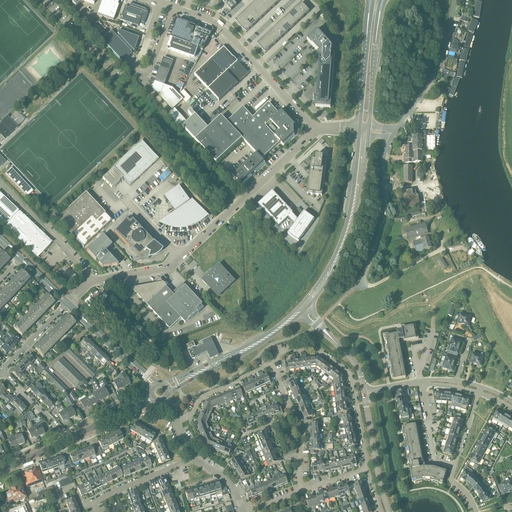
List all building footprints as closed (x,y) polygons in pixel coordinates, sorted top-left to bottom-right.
[(117,5),(119,0),(102,0),(97,15),(113,20),(119,5),(117,5)] [(224,0),(223,2),(231,11),(237,6),(237,5),(232,0),(224,0)] [(260,10),(265,6),(264,5),(258,0),(254,4),(259,10),(260,10)] [(482,1),(475,0),(474,0),(473,15),(479,16),(482,1)] [(274,7),(269,2),(265,6),(269,11),(274,7)] [(147,14),(148,13),(148,12),(147,11),(147,10),(146,9),(145,8),(130,3),(129,8),(125,6),(120,20),(131,24),(136,26),(138,27),(140,22),(144,24),(147,14)] [(293,11),(298,15),(306,7),(301,3),(293,11)] [(255,14),(259,10),(254,4),(250,8),(255,14)] [(265,15),(269,11),(265,6),(260,10),(265,15)] [(298,15),(302,19),(310,12),(306,7),(298,15)] [(256,24),(261,20),(255,14),(250,8),(245,12),(251,18),(256,24)] [(261,20),(265,15),(260,10),(259,10),(255,14),(261,20)] [(293,19),(298,15),(293,11),(289,15),(293,19)] [(241,16),(246,22),(251,18),(245,12),(241,16)] [(292,28),(297,24),(293,19),(289,15),(284,20),(288,24),(292,28)] [(293,19),(297,24),(302,19),(298,15),(293,19)] [(235,21),(241,27),(246,22),(241,16),(235,21)] [(252,28),(256,24),(251,18),(246,22),(252,28)] [(472,18),(467,29),(473,32),(478,20),(472,18)] [(170,38),(198,48),(200,49),(203,50),(212,33),(195,27),(196,26),(180,20),(178,20),(177,21),(176,22),(176,23),(176,24),(170,38)] [(278,25),(282,30),(288,24),(284,20),(278,25)] [(246,33),(252,28),(246,22),(241,27),(246,33)] [(282,30),(286,34),(292,28),(288,24),(282,30)] [(271,31),(275,36),(282,30),(278,25),(271,31)] [(275,36),(280,40),(286,34),(282,30),(275,36)] [(316,97),(315,97),(314,97),(313,98),(313,99),(313,100),(314,100),(316,100),(315,107),(330,109),(335,54),(333,54),(333,48),(329,45),(331,43),(318,30),(307,40),(319,53),(318,55),(321,59),(319,61),(316,97)] [(135,48),(138,38),(118,31),(117,34),(118,36),(117,37),(111,32),(102,40),(122,62),(132,53),(131,52),(133,50),(134,49),(134,47),(135,48)] [(267,36),(271,40),(275,36),(271,31),(267,36)] [(464,46),(469,47),(472,34),(468,32),(464,46)] [(257,45),(261,49),(271,40),(267,36),(257,45)] [(275,44),(280,40),(275,36),(271,40),(275,44)] [(195,57),(198,48),(170,38),(167,46),(170,47),(169,49),(190,57),(190,56),(195,57)] [(271,40),(261,49),(265,53),(275,44),(271,40)] [(208,89),(237,62),(223,47),(220,49),(221,50),(194,75),(208,89)] [(462,47),(460,59),(466,60),(468,48),(462,47)] [(160,67),(170,71),(173,61),(163,58),(160,67)] [(456,77),(462,78),(465,62),(460,61),(456,77)] [(237,62),(208,89),(209,91),(206,93),(210,97),(212,94),(219,101),(234,87),(238,83),(239,83),(240,82),(240,81),(248,74),(237,62)] [(155,82),(164,86),(170,71),(160,67),(155,82)] [(448,94),(453,96),(460,79),(455,77),(448,94)] [(164,86),(155,82),(151,80),(148,83),(152,86),(151,87),(172,110),(183,100),(173,89),(164,86)] [(243,107),(227,122),(242,139),(256,153),(262,160),(280,142),(284,146),(295,136),(294,135),(295,134),(294,133),(294,127),(295,126),(294,125),(295,124),(282,110),(278,114),(269,103),(253,118),(243,107)] [(183,127),(195,141),(208,129),(195,115),(191,110),(188,113),(193,118),(187,123),(183,127)] [(5,140),(18,128),(7,116),(0,122),(0,135),(5,140)] [(216,163),(242,139),(227,122),(221,116),(208,129),(195,141),(216,163)] [(182,128),(183,127),(187,123),(183,118),(177,124),(182,128)] [(412,142),(412,147),(412,153),(421,153),(422,153),(423,153),(423,152),(426,152),(426,132),(416,133),(416,137),(412,137),(412,138),(409,138),(409,142),(412,142)] [(141,141),(133,148),(113,167),(113,168),(102,178),(112,188),(123,178),(130,186),(159,159),(141,141)] [(265,164),(262,160),(256,153),(233,176),(242,185),(265,164)] [(421,153),(412,153),(412,160),(412,163),(423,163),(423,153),(422,153),(421,153)] [(322,196),(327,160),(323,159),(323,157),(315,156),(315,158),(312,158),(307,194),(322,196)] [(404,183),(412,183),(412,167),(404,167),(404,183)] [(11,168),(5,173),(27,197),(33,191),(11,168)] [(206,216),(207,215),(208,216),(209,215),(192,198),(191,199),(192,199),(190,201),(179,186),(164,196),(175,211),(176,211),(177,213),(164,225),(166,224),(167,224),(168,225),(170,225),(171,225),(173,226),(174,226),(175,226),(177,226),(179,226),(182,226),(184,226),(186,225),(188,225),(189,225),(191,224),(192,224),(194,223),(196,223),(197,222),(198,221),(199,221),(201,220),(202,219),(203,218),(204,217),(205,217),(206,216)] [(298,242),(314,219),(304,212),(298,220),(292,214),(293,213),(272,191),(258,205),(278,227),(288,218),(294,225),(288,234),(298,242)] [(407,209),(419,206),(417,195),(416,195),(415,191),(404,193),(405,197),(406,199),(407,209)] [(85,193),(57,219),(83,247),(111,221),(85,193)] [(52,242),(2,195),(0,197),(0,223),(37,258),(42,253),(44,253),(44,250),(48,246),(49,246),(50,246),(51,245),(51,244),(52,243),(52,242)] [(418,209),(419,215),(425,214),(425,213),(428,212),(427,207),(424,207),(418,209)] [(406,218),(419,215),(418,209),(405,212),(406,218)] [(161,251),(161,250),(153,243),(131,220),(128,223),(125,220),(114,233),(129,249),(130,248),(138,257),(133,262),(148,259),(148,258),(150,254),(151,254),(152,254),(153,254),(154,254),(155,254),(156,254),(157,253),(158,253),(159,252),(160,252),(160,251),(161,251)] [(416,253),(432,248),(429,238),(435,236),(433,232),(430,233),(428,234),(425,223),(405,229),(408,240),(421,236),(422,240),(413,243),(416,253)] [(105,252),(112,245),(103,236),(86,251),(95,260),(96,260),(102,267),(108,266),(108,265),(109,264),(110,265),(116,264),(105,252)] [(401,252),(408,250),(406,243),(399,245),(401,252)] [(2,253),(0,254),(0,270),(10,260),(2,253)] [(402,266),(407,264),(406,261),(412,259),(410,253),(399,257),(402,266)] [(447,267),(442,258),(438,261),(443,270),(447,267)] [(219,265),(214,269),(205,277),(202,280),(206,285),(207,285),(218,296),(234,281),(219,265)] [(68,285),(75,278),(73,276),(74,274),(68,269),(60,278),(68,285)] [(22,271),(11,283),(20,290),(30,279),(22,271)] [(147,305),(166,287),(167,286),(160,278),(153,284),(132,289),(147,305)] [(11,283),(1,294),(9,302),(20,290),(11,283)] [(175,296),(166,287),(147,305),(169,329),(181,318),(186,323),(198,312),(199,313),(204,308),(201,305),(203,304),(186,286),(175,296)] [(0,311),(9,302),(1,294),(0,294),(0,311)] [(36,306),(44,314),(55,303),(47,295),(36,306)] [(33,325),(44,314),(36,306),(25,318),(33,325)] [(472,318),(460,315),(457,323),(468,327),(469,322),(470,322),(471,322),(472,319),(472,318)] [(67,316),(57,327),(65,335),(75,324),(67,316)] [(22,336),(33,325),(25,318),(14,329),(22,336)] [(406,378),(399,342),(418,339),(417,336),(416,336),(415,329),(416,329),(415,323),(401,326),(402,330),(383,334),(384,339),(385,339),(386,347),(385,347),(386,352),(387,352),(389,359),(388,359),(389,364),(390,364),(391,372),(390,372),(391,377),(392,377),(393,380),(406,378)] [(57,327),(46,338),(54,346),(65,335),(57,327)] [(6,334),(5,336),(8,339),(14,345),(19,341),(13,336),(11,338),(7,334),(6,334)] [(2,339),(6,343),(5,345),(8,348),(10,350),(10,349),(11,350),(13,348),(12,347),(14,345),(8,339),(5,336),(2,339)] [(452,340),(450,346),(459,348),(461,343),(458,342),(459,339),(452,337),(451,340),(452,340)] [(54,346),(46,338),(35,349),(43,357),(54,346)] [(76,353),(78,355),(90,342),(85,338),(80,343),(83,346),(76,353)] [(194,350),(197,357),(207,352),(210,359),(219,355),(211,338),(202,342),(204,345),(194,350)] [(0,340),(0,348),(6,354),(10,350),(8,348),(5,345),(2,343),(0,340)] [(87,350),(89,352),(95,347),(90,342),(78,355),(81,352),(83,354),(87,350)] [(195,346),(194,342),(193,342),(185,346),(187,350),(188,350),(192,359),(197,357),(194,350),(193,347),(195,346)] [(447,354),(454,356),(454,353),(457,354),(459,348),(450,346),(448,351),(447,354)] [(91,357),(92,359),(99,351),(95,347),(89,352),(93,355),(91,357)] [(99,351),(92,359),(94,357),(97,360),(94,364),(95,365),(104,356),(99,351)] [(446,357),(445,363),(453,366),(455,360),(453,359),(454,356),(447,354),(446,357)] [(480,366),(483,358),(472,354),(470,363),(480,366)] [(29,355),(25,359),(34,368),(36,367),(32,363),(35,360),(29,355)] [(104,356),(95,365),(97,367),(101,363),(104,366),(109,360),(104,356)] [(316,358),(309,359),(311,367),(311,369),(311,370),(316,369),(319,356),(316,356),(316,358)] [(321,370),(326,363),(321,359),(322,358),(319,356),(316,369),(320,372),(321,370)] [(295,369),(293,357),(291,357),(291,361),(288,361),(288,365),(285,366),(286,372),(289,372),(289,370),(295,369)] [(26,369),(28,371),(31,368),(32,370),(34,368),(25,359),(21,363),(26,369)] [(17,368),(25,377),(27,375),(23,372),(26,369),(21,363),(17,368)] [(321,370),(325,373),(331,365),(330,364),(329,365),(326,363),(321,370)] [(453,367),(453,366),(445,363),(443,368),(449,370),(449,371),(452,372),(454,368),(453,367)] [(324,376),(328,379),(335,370),(332,368),(333,366),(331,365),(325,373),(324,376)] [(24,378),(25,377),(17,368),(12,372),(19,379),(22,376),(24,378)] [(328,379),(332,382),(344,375),(341,373),(340,374),(335,370),(328,379)] [(124,373),(118,377),(124,387),(130,384),(124,373)] [(266,385),(261,373),(259,374),(260,377),(257,379),(261,387),(266,385)] [(261,373),(266,385),(271,383),(267,374),(264,376),(262,373),(261,373)] [(333,387),(335,386),(344,385),(343,378),(344,378),(344,375),(332,382),(333,387)] [(124,387),(118,377),(117,378),(118,379),(113,382),(117,390),(123,387),(124,387)] [(261,387),(257,379),(254,380),(253,377),(251,378),(256,390),(261,387)] [(256,390),(251,378),(249,379),(250,382),(247,383),(251,392),(256,390)] [(299,387),(301,386),(299,381),(293,383),(292,380),(286,383),(288,387),(289,387),(290,390),(299,387)] [(251,392),(247,383),(244,384),(243,381),(241,382),(246,394),(251,392)] [(30,390),(35,395),(40,389),(41,388),(40,387),(40,386),(37,383),(30,390)] [(98,391),(98,392),(102,399),(103,400),(109,397),(103,387),(98,390),(98,391)] [(290,394),(291,396),(301,392),(299,387),(290,390),(292,393),(290,394)] [(234,390),(239,402),(241,401),(240,398),(243,397),(240,388),(234,390)] [(39,399),(45,394),(40,389),(35,395),(39,399)] [(237,402),(239,402),(234,390),(229,392),(233,401),(236,399),(237,402)] [(396,399),(397,399),(397,398),(407,396),(405,390),(395,392),(396,399)] [(0,396),(7,403),(8,401),(6,399),(5,398),(0,392),(0,396)] [(74,402),(78,400),(73,392),(69,394),(74,402)] [(98,392),(92,395),(96,403),(102,399),(98,392)] [(230,402),(233,401),(229,392),(224,394),(229,406),(231,405),(230,402)] [(301,392),(291,396),(292,397),(293,397),(295,402),(297,401),(296,399),(304,396),(303,393),(302,394),(301,392)] [(48,397),(45,394),(39,399),(44,404),(53,395),(52,393),(48,397)] [(86,399),(90,406),(91,407),(97,403),(96,403),(92,395),(91,393),(87,394),(89,398),(87,399),(86,399)] [(74,405),(68,394),(64,397),(70,407),(74,405)] [(227,406),(229,406),(224,394),(219,396),(223,405),(226,403),(227,406)] [(53,395),(44,404),(49,409),(54,403),(55,402),(53,398),(55,397),(53,395)] [(219,396),(214,398),(218,407),(219,410),(221,409),(220,406),(223,405),(219,396)] [(298,404),(307,401),(305,396),(304,396),(296,399),(297,401),(298,404)] [(458,396),(456,407),(460,409),(461,408),(464,398),(458,396)] [(11,411),(13,413),(22,404),(17,399),(15,397),(8,405),(13,410),(11,411)] [(213,409),(218,407),(214,398),(206,401),(213,409)] [(467,399),(464,398),(461,408),(466,410),(467,407),(468,403),(469,403),(471,399),(467,398),(467,399)] [(84,410),(90,406),(86,399),(80,402),(82,406),(80,407),(82,410),(84,409),(84,410)] [(211,414),(213,409),(206,401),(202,410),(211,414)] [(309,406),(307,401),(298,404),(300,407),(298,408),(299,410),(309,406)] [(276,405),(271,407),(274,415),(278,414),(278,415),(283,413),(279,403),(276,405)] [(27,409),(22,404),(13,413),(15,415),(18,411),(21,414),(27,409)] [(311,411),(309,406),(299,410),(300,412),(301,411),(303,414),(311,411)] [(347,406),(336,408),(337,415),(341,415),(341,413),(351,411),(351,409),(347,409),(347,406)] [(260,409),(261,411),(264,419),(268,418),(268,419),(270,419),(266,409),(265,407),(260,409)] [(271,407),(266,409),(270,419),(272,418),(271,416),(274,415),(271,407)] [(71,408),(65,412),(68,419),(69,419),(75,416),(71,408)] [(214,415),(211,414),(202,410),(200,415),(209,419),(210,416),(213,417),(214,415)] [(498,423),(502,414),(500,413),(501,412),(497,410),(495,414),(492,420),(498,423)] [(68,419),(65,412),(64,411),(59,414),(63,422),(68,419)] [(261,411),(256,413),(260,423),(262,422),(261,420),(264,419),(261,411)] [(313,416),(311,411),(303,414),(304,417),(302,418),(304,423),(310,420),(309,418),(313,416)] [(19,421),(22,426),(25,425),(24,421),(24,420),(30,417),(27,413),(19,421)] [(256,413),(251,415),(254,423),(258,422),(258,423),(260,423),(256,413)] [(503,426),(508,417),(502,414),(498,423),(503,426)] [(196,423),(207,424),(209,419),(200,415),(196,423)] [(243,418),(247,428),(252,426),(251,424),(254,423),(251,415),(243,418)] [(509,427),(511,422),(511,420),(508,417),(503,426),(508,429),(509,427)] [(453,418),(451,424),(461,427),(461,425),(462,425),(464,421),(459,419),(459,420),(453,418)] [(339,425),(340,427),(353,424),(352,421),(353,421),(353,419),(343,421),(344,424),(339,425)] [(136,434),(141,426),(136,423),(133,427),(132,427),(130,430),(136,434)] [(209,429),(207,424),(196,423),(200,432),(209,429)] [(461,427),(451,424),(449,430),(459,433),(461,427)] [(422,463),(415,425),(402,427),(403,432),(404,431),(405,436),(404,436),(405,444),(407,444),(407,448),(406,448),(408,456),(409,456),(410,461),(409,461),(409,465),(412,465),(412,469),(410,470),(413,483),(417,482),(417,481),(421,480),(421,481),(426,480),(425,479),(430,480),(430,481),(434,482),(434,481),(438,482),(438,483),(442,485),(446,472),(434,468),(423,467),(419,468),(418,464),(422,463)] [(34,428),(38,437),(45,434),(41,426),(35,429),(34,428)] [(141,437),(146,429),(141,426),(136,434),(141,437)] [(486,432),(485,434),(493,439),(496,433),(491,430),(491,429),(487,427),(485,431),(486,432)] [(38,437),(34,428),(28,431),(32,439),(38,436),(38,437)] [(146,429),(141,437),(146,440),(150,431),(149,430),(149,429),(147,428),(146,428),(146,429)] [(258,432),(253,434),(254,437),(256,436),(258,441),(268,437),(267,434),(270,433),(268,428),(262,430),(263,433),(259,434),(258,432)] [(210,432),(209,429),(200,432),(202,437),(211,434),(214,432),(213,431),(210,432)] [(342,435),(342,438),(355,435),(354,432),(356,431),(355,429),(345,431),(346,435),(342,435)] [(459,433),(449,430),(448,436),(449,436),(457,438),(459,433)] [(119,431),(114,434),(118,442),(123,439),(120,432),(119,431)] [(156,434),(150,431),(146,440),(151,443),(156,434)] [(114,434),(108,436),(113,445),(118,442),(114,434)] [(205,446),(213,439),(211,434),(202,437),(205,446)] [(485,434),(482,439),(491,444),(493,439),(485,434)] [(15,437),(14,437),(18,445),(18,446),(25,443),(21,435),(15,437)] [(103,439),(108,447),(113,445),(108,436),(103,439)] [(449,436),(448,442),(455,444),(457,438),(449,436)] [(11,447),(18,445),(14,437),(8,439),(11,447)] [(268,437),(258,441),(260,446),(273,440),(272,438),(269,440),(268,437)] [(219,452),(223,443),(224,440),(221,439),(219,438),(218,441),(214,450),(219,452)] [(101,447),(102,448),(102,450),(103,452),(109,450),(108,447),(103,439),(98,442),(101,447)] [(155,448),(163,444),(161,439),(152,443),(155,448)] [(214,450),(218,441),(213,439),(205,446),(214,450)] [(229,442),(224,454),(229,456),(233,447),(229,446),(230,444),(231,444),(233,440),(231,439),(229,442)] [(482,439),(479,445),(488,449),(491,444),(482,439)] [(260,446),(262,451),(272,447),(271,444),(274,443),(273,440),(260,446)] [(358,442),(358,440),(348,442),(348,445),(345,446),(345,448),(357,446),(357,442),(358,442)] [(226,444),(223,443),(219,452),(224,454),(229,442),(227,441),(226,444)] [(448,442),(446,441),(444,447),(453,450),(455,444),(448,442)] [(157,454),(166,450),(163,444),(155,448),(157,454)] [(320,445),(311,446),(312,449),(310,449),(311,454),(317,454),(317,451),(321,451),(320,445)] [(479,445),(476,450),(485,454),(488,449),(479,445)] [(95,456),(93,452),(91,447),(86,449),(89,458),(90,461),(93,460),(92,457),(95,456)] [(262,451),(264,456),(277,451),(276,448),(273,450),(272,447),(262,451)] [(453,450),(444,447),(442,453),(451,456),(453,450)] [(86,449),(81,451),(84,460),(89,458),(86,449)] [(159,459),(168,455),(166,450),(157,454),(159,459)] [(476,450),(473,455),(482,460),(485,454),(476,450)] [(81,451),(75,453),(79,462),(84,460),(81,451)] [(264,456),(266,461),(276,457),(275,454),(278,453),(277,451),(264,456)] [(79,462),(75,453),(70,456),(72,461),(73,464),(79,462)] [(355,457),(349,458),(351,468),(354,467),(353,466),(357,465),(356,461),(359,461),(357,454),(354,455),(355,457)] [(168,455),(159,459),(161,464),(170,460),(168,455)] [(345,455),(343,455),(344,459),(346,468),(350,467),(350,468),(351,468),(349,458),(346,459),(345,455)] [(479,465),(482,460),(473,455),(470,461),(479,465)] [(61,457),(55,459),(58,468),(64,466),(63,464),(61,457)] [(142,460),(146,468),(151,466),(148,457),(142,460)] [(233,466),(244,460),(243,458),(240,460),(239,457),(230,462),(233,466)] [(276,457),(266,461),(268,466),(270,465),(281,461),(280,458),(277,460),(276,457)] [(341,470),(339,460),(336,461),(335,457),(333,458),(333,462),(335,470),(339,469),(339,471),(341,470)] [(55,459),(50,461),(53,469),(58,468),(55,459)] [(141,470),(146,468),(142,460),(137,462),(141,470)] [(244,460),(233,466),(236,471),(244,466),(243,463),(245,461),(244,460)] [(322,460),(317,461),(319,472),(323,471),(323,473),(325,473),(322,460)] [(322,460),(325,473),(328,472),(329,473),(330,473),(328,463),(325,463),(324,460),(322,460)] [(50,461),(45,462),(48,471),(53,469),(50,461)] [(316,473),(319,472),(317,461),(314,462),(315,464),(312,464),(313,468),(310,469),(311,475),(316,474),(316,473)] [(42,473),(48,471),(45,462),(39,464),(42,473)] [(135,473),(141,470),(137,462),(132,464),(135,473)] [(130,475),(135,473),(132,464),(126,466),(130,475)] [(130,475),(126,466),(121,468),(125,477),(130,475)] [(239,476),(250,469),(249,467),(246,469),(244,466),(236,471),(239,476)] [(118,468),(113,470),(117,479),(122,476),(118,468)] [(251,471),(250,469),(239,476),(242,480),(250,475),(248,472),(251,471)] [(31,472),(30,472),(34,482),(35,485),(43,483),(39,472),(36,473),(35,470),(33,471),(32,471),(32,470),(32,471),(31,472)] [(113,470),(108,473),(112,481),(117,479),(113,470)] [(461,478),(466,482),(470,475),(471,474),(466,470),(461,478)] [(26,477),(23,478),(27,488),(35,485),(34,482),(30,472),(25,474),(26,477)] [(108,473),(103,475),(107,484),(112,481),(108,473)] [(280,473),(278,474),(283,484),(283,485),(288,483),(284,474),(281,476),(280,473)] [(273,476),(274,479),(277,484),(278,487),(283,485),(283,484),(278,474),(273,476)] [(103,475),(98,478),(102,486),(107,484),(103,475)] [(469,484),(470,485),(471,484),(475,479),(470,475),(466,482),(469,484)] [(270,477),(268,478),(271,484),(273,489),(278,487),(277,484),(274,479),(271,480),(270,477)] [(471,484),(470,485),(474,489),(479,484),(481,482),(476,477),(475,479),(471,484)] [(98,478),(93,480),(97,489),(102,486),(98,478)] [(158,484),(159,487),(167,484),(168,484),(165,478),(157,482),(154,483),(155,485),(158,484)] [(267,482),(264,483),(265,484),(268,492),(273,489),(271,484),(268,478),(266,479),(267,482)] [(93,480),(87,483),(92,491),(97,489),(93,480)] [(260,481),(258,482),(259,484),(263,494),(268,492),(265,484),(264,483),(261,484),(260,481)] [(213,484),(215,493),(216,496),(222,494),(221,493),(221,490),(222,490),(221,486),(220,486),(219,483),(216,483),(216,482),(213,483),(213,484)] [(258,486),(255,487),(258,496),(263,494),(259,484),(258,482),(256,483),(258,486)] [(340,483),(345,495),(350,493),(347,485),(344,486),(343,482),(340,483)] [(355,490),(367,486),(366,484),(362,486),(361,482),(353,485),(355,490)] [(479,484),(474,489),(477,493),(485,487),(483,484),(481,482),(479,484)] [(87,483),(82,486),(87,494),(92,491),(87,483)] [(345,495),(340,483),(338,483),(340,487),(337,488),(340,496),(340,499),(345,497),(345,495)] [(504,494),(510,492),(506,483),(501,485),(498,486),(500,493),(503,491),(504,494)] [(167,484),(159,487),(161,493),(170,489),(168,484),(167,484)] [(249,497),(252,496),(249,489),(250,489),(247,484),(243,486),(245,489),(244,489),(246,494),(247,494),(248,497),(249,497)] [(87,494),(82,486),(77,488),(81,497),(87,494)] [(210,495),(207,486),(202,487),(204,496),(210,495)] [(330,486),(334,498),(340,496),(337,488),(334,489),(332,486),(330,486)] [(357,496),(365,493),(364,490),(368,488),(367,486),(355,490),(357,496)] [(8,494),(6,494),(8,498),(9,500),(13,499),(14,502),(19,500),(25,498),(23,492),(23,491),(23,489),(22,489),(21,488),(17,490),(16,487),(11,489),(13,492),(8,494)] [(197,489),(196,489),(199,498),(199,500),(205,498),(204,496),(202,487),(200,488),(200,487),(199,487),(197,488),(196,488),(197,489)] [(255,487),(250,489),(249,489),(252,496),(253,498),(258,496),(255,487)] [(485,487),(477,493),(480,498),(487,494),(489,493),(485,487)] [(170,489),(161,493),(159,494),(161,499),(164,498),(172,494),(170,489)] [(191,491),(193,500),(199,498),(196,489),(191,491)] [(324,502),(329,500),(326,492),(323,493),(322,489),(320,490),(324,502)] [(186,492),(185,492),(188,501),(193,500),(191,491),(189,491),(188,490),(186,491),(186,492)] [(319,503),(324,502),(320,490),(318,491),(319,494),(316,495),(317,497),(319,504),(319,503)] [(130,500),(139,497),(137,491),(128,494),(130,500)] [(492,497),(491,493),(489,494),(489,493),(487,494),(480,498),(483,503),(493,499),(492,497)] [(174,500),(172,494),(164,498),(166,503),(174,500)] [(320,505),(319,503),(319,504),(317,497),(314,498),(312,494),(310,495),(315,507),(320,505)] [(309,509),(315,507),(310,495),(308,495),(310,499),(306,500),(309,509)] [(139,497),(130,500),(132,505),(141,502),(139,497)] [(360,506),(368,503),(367,500),(371,499),(371,497),(359,501),(360,506)] [(68,507),(77,504),(74,499),(66,502),(68,507)] [(177,505),(174,500),(166,503),(168,508),(177,505)] [(134,511),(142,508),(145,507),(143,501),(141,502),(132,505),(134,511)]
